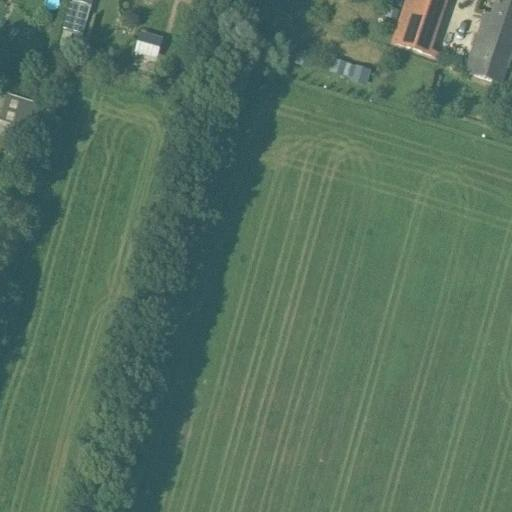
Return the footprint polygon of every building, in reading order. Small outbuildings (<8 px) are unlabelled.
[(57,51),(68,54),(73,36),(82,38),(93,0),(74,0),(74,2),(70,1),(65,18),(67,18),(57,51)] [(401,0),(388,0),(387,5),(402,9),(404,1),(401,0)] [(444,0),(406,0),(392,44),(425,55),(444,0)] [(511,54),(511,0),(497,0),(491,17),(485,15),(479,34),(465,76),(501,88),(511,54)] [(388,8),(385,16),(397,20),(400,12),(388,8)] [(136,61),(152,65),(155,52),(139,48),(136,61)] [(299,51),(294,66),(310,71),(315,56),(299,51)] [(333,60),(329,74),(345,79),(349,65),(333,60)] [(355,67),(349,83),(366,88),(371,72),(355,67)] [(35,104),(6,96),(0,117),(0,123),(28,131),(35,104)]
